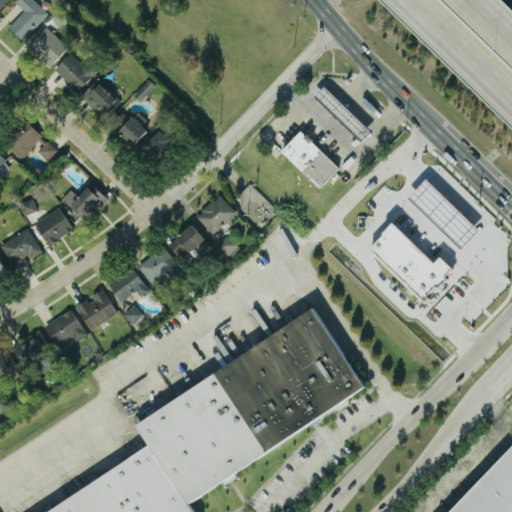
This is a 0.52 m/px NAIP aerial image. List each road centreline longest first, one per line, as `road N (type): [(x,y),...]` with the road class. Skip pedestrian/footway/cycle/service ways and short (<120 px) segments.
road 1 (residential): [(0,314),(123,233),(248,117)]
road 2 (secondary): [(511,317),(330,502)]
road 3 (residential): [(0,61),(152,208)]
road 4 (primary): [(338,23),(436,122)]
road 5 (secondary): [(379,511),(472,412)]
road 6 (residential): [(248,117),(338,23)]
road 7 (motorway): [(424,0),(511,84)]
